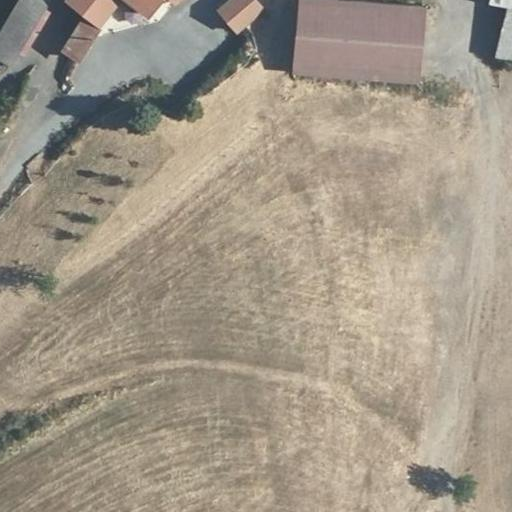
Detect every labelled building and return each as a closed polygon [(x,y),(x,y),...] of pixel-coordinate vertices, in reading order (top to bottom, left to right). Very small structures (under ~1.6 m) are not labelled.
[(20,0),(0,32),(0,61),(9,67),(50,0),(20,0)] [(63,0),(84,18),(61,47),(75,58),(87,43),(85,40),(117,0),(125,0),(144,14),(156,0),(169,0),(174,3),(176,0),(63,0)] [(228,0),(213,13),(235,37),(265,10),(255,0),(228,0)] [(419,0),(295,0),(291,70),(415,76),(419,0)] [(511,0),(487,0),(486,6),(504,10),(492,59),(511,63),(511,0)]
